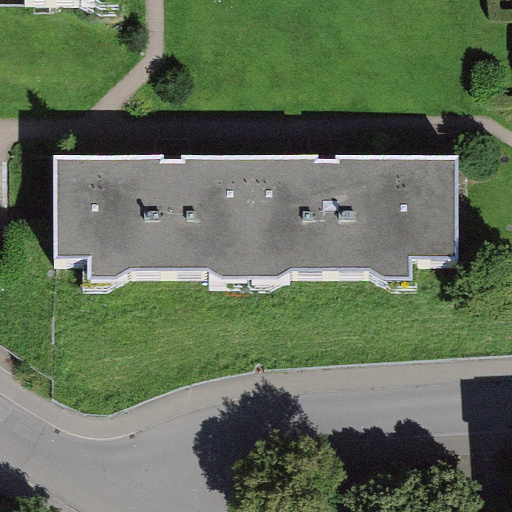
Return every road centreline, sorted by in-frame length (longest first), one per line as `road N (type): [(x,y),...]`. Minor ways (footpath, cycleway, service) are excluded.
road 1 (residential): [(151,511),(209,444),(252,426),(511,406)]
road 2 (residential): [(0,426),(149,511)]
